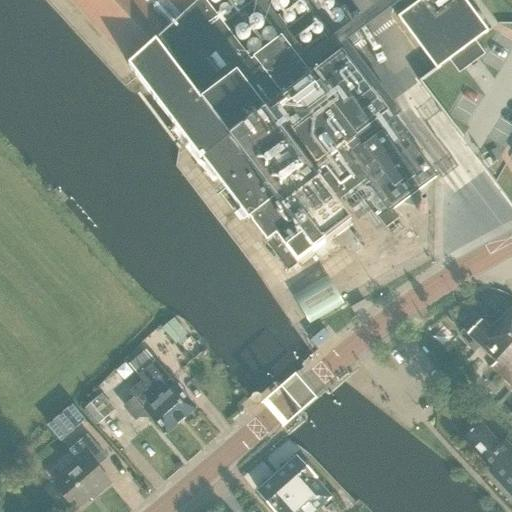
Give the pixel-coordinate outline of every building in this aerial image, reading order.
[(392,211),(437,177),(343,57),(360,43),(354,36),(402,0),(421,0),(397,18),(436,71),(457,55),(464,66),(473,60),(465,49),(488,32),(464,0),(383,0),(347,27),(344,23),(340,26),(319,0),(298,0),(309,13),(289,29),(262,0),(71,0),(130,64),(129,65),(294,280),(339,246),(332,238),(350,224),(335,205),(343,199),(352,210),(365,200),(386,228),(398,219),(392,211)] [(511,308),(491,330),(481,320),(467,334),(496,362),(490,367),(511,387),(511,308)] [(330,340),(322,331),(310,342),(315,348),(318,351),(330,340)] [(145,352),(129,365),(178,424),(196,409),(155,361),(154,362),(145,352)] [(165,435),(178,424),(129,365),(128,366),(141,381),(129,392),(134,398),(124,407),(135,420),(145,412),(165,435)] [(101,393),(83,408),(98,425),(115,410),(101,393)] [(85,420),(72,405),(47,426),(60,442),(85,420)] [(479,423),(462,439),(477,454),(477,458),(482,464),(486,464),(493,471),(492,472),(492,476),(511,497),(511,447),(506,442),(501,447),(479,423)] [(95,492),(97,494),(109,484),(96,468),(107,459),(87,435),(69,450),(79,462),(54,484),(75,509),(95,492)] [(277,476),(309,511),(321,511),(318,508),(330,498),(310,476),(312,470),(305,462),(298,463),(295,460),(277,476)] [(309,511),(277,476),(259,492),(276,511),(309,511)]
